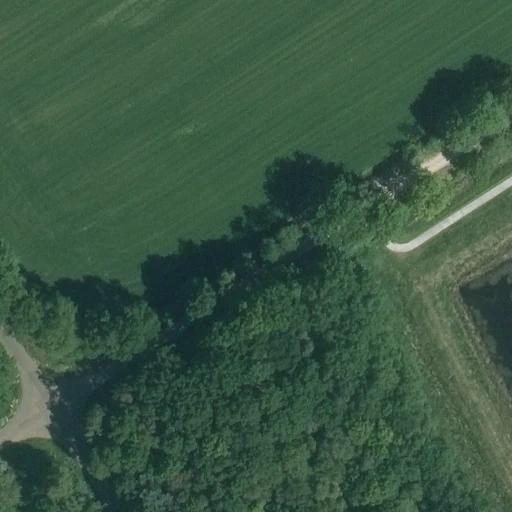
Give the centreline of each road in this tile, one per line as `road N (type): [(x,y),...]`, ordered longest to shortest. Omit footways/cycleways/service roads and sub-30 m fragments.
road 1 (unclassified): [(360,211),(50,407)]
road 2 (track): [(511,113),(360,211)]
road 3 (tertiary): [(114,511),(50,407)]
